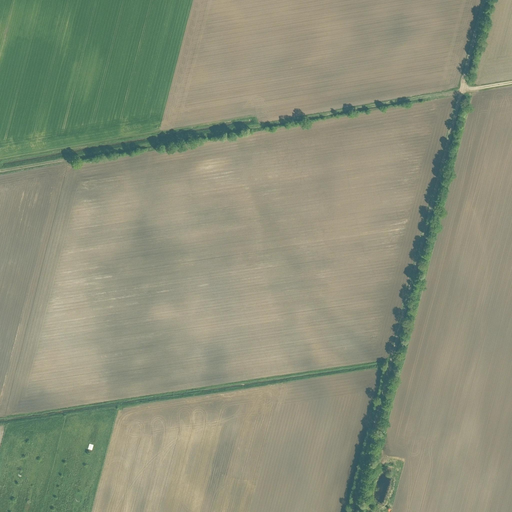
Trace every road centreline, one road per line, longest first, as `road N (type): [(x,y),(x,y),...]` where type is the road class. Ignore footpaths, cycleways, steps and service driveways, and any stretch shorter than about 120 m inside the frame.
road 1 (track): [(484,0),(351,511)]
road 2 (track): [(0,168),(460,89)]
